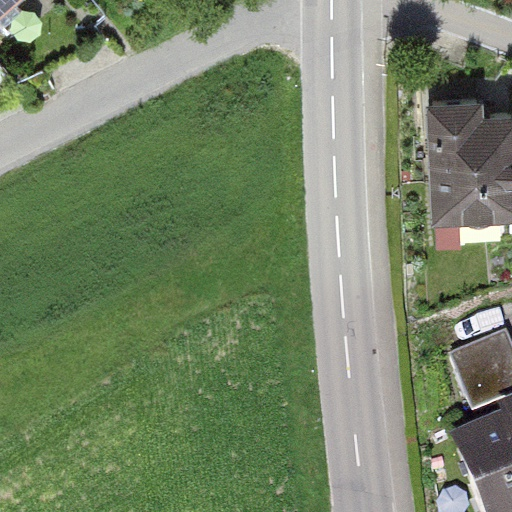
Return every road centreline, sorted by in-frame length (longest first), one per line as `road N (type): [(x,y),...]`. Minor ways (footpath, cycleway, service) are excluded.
road 1 (tertiary): [(333,2),(338,206),(366,511)]
road 2 (residential): [(0,156),(267,22),(333,2)]
road 3 (residential): [(393,0),(511,40)]
